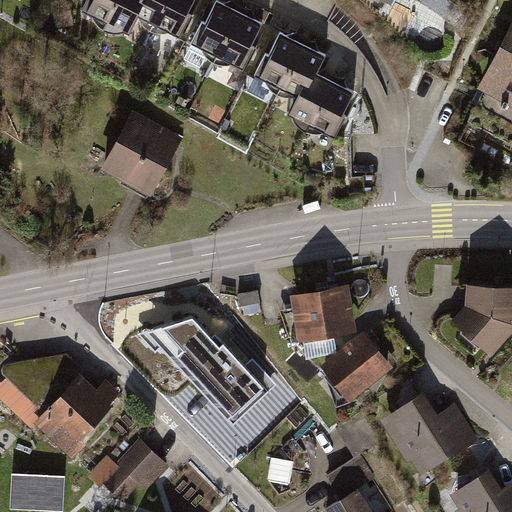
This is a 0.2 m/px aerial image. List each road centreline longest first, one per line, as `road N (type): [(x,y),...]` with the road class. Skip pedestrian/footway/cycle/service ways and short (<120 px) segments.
road 1 (primary): [(400,224),(47,287)]
road 2 (residential): [(47,287),(256,511)]
road 3 (residential): [(400,224),(392,140),(357,58),(327,34),(254,0)]
road 4 (residential): [(400,224),(400,296),(412,321),(511,418)]
